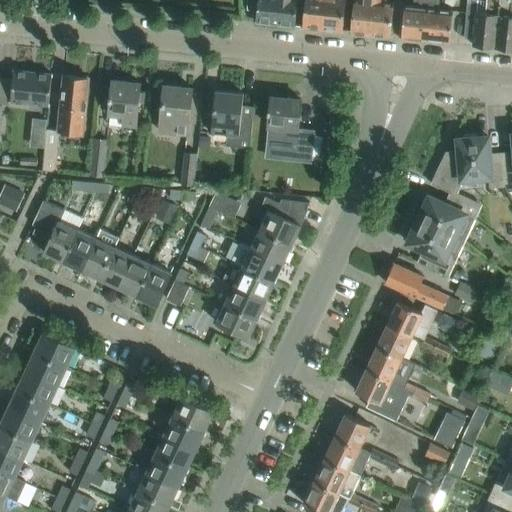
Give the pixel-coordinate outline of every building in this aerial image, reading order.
[(258,0),(256,22),(294,26),(297,0),(258,0)] [(322,29),(325,0),(305,0),(303,27),(322,29)] [(342,31),(345,0),(325,0),(322,29),(342,31)] [(353,0),(350,32),(369,34),(372,0),(353,0)] [(390,36),(394,2),(385,1),(385,0),(372,0),(369,34),(390,36)] [(422,40),(425,7),(426,0),(414,0),(414,6),(404,5),(401,37),(422,40)] [(426,0),(425,7),(438,9),(439,0),(437,0),(426,0)] [(496,48),(500,0),(487,0),(487,11),(478,10),(478,0),(472,0),(468,0),(466,37),(474,38),(473,45),(496,48)] [(511,49),(511,0),(500,0),(496,48),(511,49)] [(450,43),(453,10),(438,9),(425,7),(422,40),(450,43)] [(14,70),(13,79),(11,101),(41,104),(49,105),(52,74),(14,70)] [(83,134),(88,78),(64,75),(58,131),(83,134)] [(123,124),(136,126),(139,101),(143,101),(144,91),(140,91),(140,83),(112,80),(109,113),(124,115),(123,124)] [(188,133),(192,88),(164,85),(161,119),(176,120),(175,132),(188,133)] [(250,148),(254,106),(242,105),(244,93),(216,90),(211,133),(227,135),(226,146),(250,148)] [(298,128),(301,99),(271,96),(270,109),(268,109),(267,114),(269,114),(268,127),(285,128),(283,142),(295,144),(294,158),(311,160),(315,130),(298,128)] [(33,118),(31,134),(46,135),(47,120),(33,118)] [(505,184),(503,158),(490,159),(488,136),(476,137),(476,133),(463,134),(464,138),(458,138),(458,155),(444,156),(431,183),(455,194),(456,193),(457,194),(463,180),(462,178),(490,176),(491,185),(505,184)] [(94,138),(90,174),(103,175),(106,139),(94,138)] [(46,143),(44,167),(56,168),(58,144),(46,143)] [(184,152),(181,183),(194,185),(197,153),(184,152)] [(511,156),(503,158),(505,184),(511,183),(511,156)] [(96,191),(97,182),(73,180),(72,189),(96,191)] [(108,192),(109,183),(97,182),(96,191),(108,192)] [(139,195),(140,186),(127,185),(127,194),(139,195)] [(151,196),(152,187),(140,186),(139,195),(151,196)] [(183,199),(183,190),(171,189),(170,198),(183,199)] [(195,200),(196,191),(183,190),(183,199),(195,200)] [(480,204),(457,194),(456,193),(455,194),(450,205),(429,196),(424,207),(420,206),(417,213),(457,231),(465,214),(474,218),(480,204)] [(217,209),(223,198),(215,194),(209,205),(217,209)] [(266,196),(260,209),(268,212),(260,229),(292,244),(301,224),(300,224),(310,202),(282,198),(280,202),(266,196)] [(63,261),(78,229),(60,220),(65,210),(64,209),(44,200),(32,224),(36,226),(33,233),(49,241),(44,252),(63,261)] [(209,227),(217,209),(209,205),(204,216),(201,223),(209,227)] [(449,249),(457,231),(417,213),(410,229),(413,230),(408,242),(428,252),(423,264),(447,275),(455,258),(452,250),(449,249)] [(81,269),(97,237),(78,229),(63,261),(81,269)] [(284,262),(292,244),(260,229),(251,247),(284,262)] [(205,235),(198,231),(192,242),(200,246),(205,235)] [(100,278),(115,246),(97,237),(81,269),(100,278)] [(195,257),(200,246),(192,242),(187,254),(195,257)] [(241,242),(232,261),(275,281),(284,262),(251,247),(241,242)] [(119,287),(134,254),(115,246),(100,278),(119,287)] [(137,295),(152,263),(134,254),(119,287),(137,295)] [(266,299),(275,281),(232,261),(223,279),(234,284),(266,299)] [(460,301),(448,296),(448,295),(421,282),(423,276),(394,262),(385,282),(442,309),(443,307),(456,312),(460,301)] [(156,304),(171,272),(152,263),(137,295),(156,304)] [(188,271),(180,268),(175,278),(183,282),(188,271)] [(183,282),(175,278),(169,291),(166,298),(181,305),(190,285),(183,282)] [(474,301),(480,291),(462,283),(457,293),(474,301)] [(266,299),(234,284),(225,302),(258,318),(266,299)] [(424,340),(426,335),(438,310),(426,304),(422,312),(398,301),(387,324),(412,335),(412,334),(424,340)] [(258,318),(225,302),(216,322),(249,337),(258,318)] [(401,358),(412,335),(387,324),(377,346),(401,358)] [(76,347),(44,332),(35,350),(67,366),(76,347)] [(493,360),(502,339),(489,334),(480,354),(492,359),(493,360)] [(435,351),(439,342),(426,335),(424,340),(421,345),(435,351)] [(449,357),(452,348),(439,342),(435,351),(449,357)] [(392,378),(401,358),(377,346),(367,368),(391,380),(392,378)] [(67,366),(35,350),(26,369),(58,384),(67,366)] [(394,419),(407,393),(413,396),(417,387),(404,381),(403,383),(392,378),(391,380),(367,368),(356,391),(370,397),(366,406),(394,419)] [(50,402),(58,384),(26,369),(18,387),(50,402)] [(117,389),(122,378),(114,374),(109,386),(117,389)] [(135,384),(128,380),(122,392),(130,396),(135,384)] [(112,401),(117,389),(109,386),(104,397),(112,401)] [(41,421),(50,402),(18,387),(9,406),(41,421)] [(431,394),(417,387),(413,396),(427,402),(431,394)] [(472,388),(465,404),(474,408),(481,392),(472,388)] [(125,407),(130,396),(122,392),(117,403),(125,407)] [(204,431),(213,411),(181,396),(172,415),(204,431)] [(32,440),(41,421),(9,406),(0,425),(32,440)] [(479,406),(471,422),(482,427),(490,411),(479,406)] [(100,426),(105,415),(97,411),(92,422),(100,426)] [(452,446),(464,419),(447,411),(435,438),(452,446)] [(360,447),(370,424),(346,413),(335,436),(360,447)] [(204,431),(172,415),(163,434),(196,449),(204,431)] [(118,421),(110,417),(105,429),(113,433),(118,421)] [(94,438),(100,426),(92,422),(87,434),(94,438)] [(0,446),(24,458),(32,440),(0,425),(0,446)] [(108,444),(113,433),(105,429),(100,440),(108,444)] [(196,449),(163,434),(155,452),(187,468),(196,449)] [(361,476),(369,457),(372,452),(371,452),(360,447),(335,436),(325,458),(361,476)] [(445,464),(450,452),(431,443),(425,455),(445,464)] [(0,469),(15,476),(24,458),(0,446),(0,469)] [(96,470),(104,451),(97,447),(88,466),(96,470)] [(82,463),(88,452),(80,448),(75,460),(82,463)] [(382,463),(386,454),(373,448),(371,452),(372,452),(369,457),(382,463)] [(187,468),(155,452),(146,471),(179,486),(187,468)] [(396,469),(400,461),(386,454),(382,463),(396,469)] [(353,493),(361,476),(325,458),(314,481),(350,498),(353,493)] [(77,475),(82,463),(75,460),(69,472),(77,475)] [(511,461),(502,483),(498,481),(492,494),(511,503),(511,502),(511,461)] [(87,488),(96,470),(88,466),(79,485),(87,488)] [(26,481),(15,476),(0,469),(0,492),(7,495),(18,500),(26,481)] [(173,498),(179,486),(146,471),(138,489),(170,504),(170,505),(178,508),(177,507),(179,501),(173,498)] [(343,511),(349,501),(350,498),(314,481),(304,503),(315,508),(312,511),(343,511)] [(420,482),(414,495),(424,499),(430,486),(420,482)] [(65,500),(71,489),(63,485),(57,497),(65,500)] [(170,504),(138,489),(129,508),(137,511),(166,511),(170,505),(170,504)] [(84,495),(76,491),(71,503),(79,507),(84,495)] [(361,507),(365,499),(353,493),(350,498),(349,501),(361,507)] [(507,511),(511,503),(492,494),(483,511),(507,511)] [(446,500),(436,496),(431,507),(441,511),(446,500)] [(58,511),(59,511),(65,500),(57,497),(52,509),(58,511)] [(420,511),(424,504),(410,498),(403,511),(420,511)] [(375,511),(379,505),(365,499),(361,507),(371,511),(375,511)] [(76,511),(79,507),(71,503),(66,511),(76,511)]
